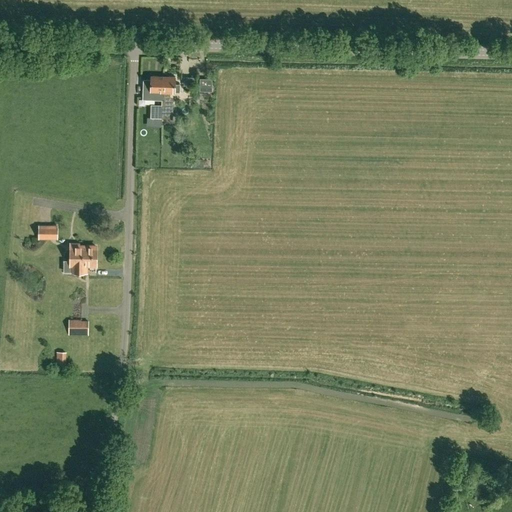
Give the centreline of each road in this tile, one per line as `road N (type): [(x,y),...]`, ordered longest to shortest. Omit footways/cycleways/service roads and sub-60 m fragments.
road 1 (unclassified): [(95,511),(122,255),(128,41)]
road 2 (tertiary): [(511,53),(128,41)]
road 3 (tertiary): [(128,41),(0,39)]
